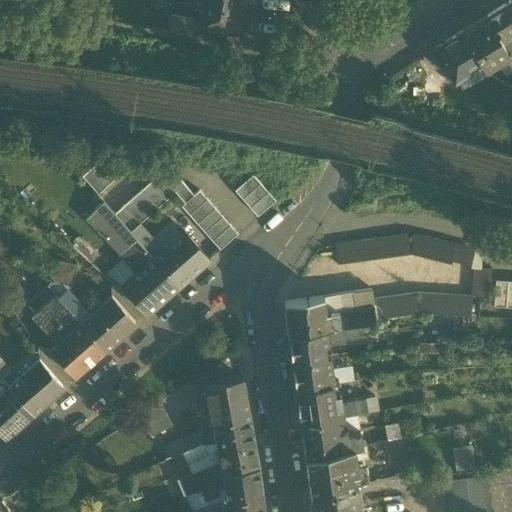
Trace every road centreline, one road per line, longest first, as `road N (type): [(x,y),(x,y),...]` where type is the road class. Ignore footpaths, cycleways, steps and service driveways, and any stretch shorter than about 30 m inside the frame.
road 1 (residential): [(0,476),(221,285),(286,241)]
road 2 (residential): [(292,511),(261,298),(286,241)]
road 3 (residential): [(286,241),(323,201),(373,62)]
road 4 (residential): [(373,62),(244,51),(255,0)]
